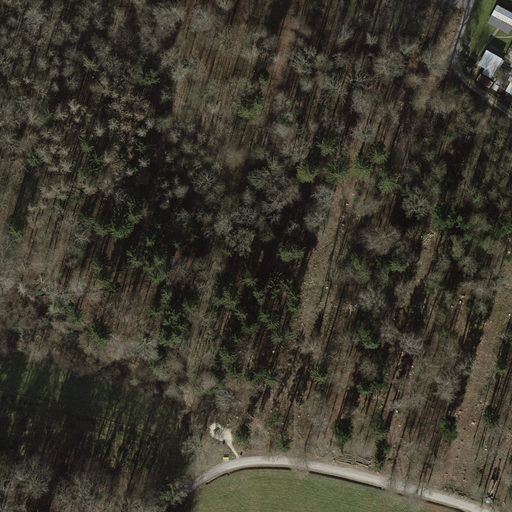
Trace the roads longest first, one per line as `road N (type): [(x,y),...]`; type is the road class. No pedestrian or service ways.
road 1 (track): [(384,33),(352,106),(283,169),(217,271),(123,341),(96,392)]
road 2 (track): [(281,460),(321,266),(383,195),(438,82),(457,67)]
road 3 (track): [(236,0),(203,103),(149,167),(117,260),(39,346)]
road 4 (track): [(122,0),(41,208),(28,283),(39,346)]
road 5 (track): [(248,461),(365,476),(482,511)]
road 6 (track): [(244,236),(233,181),(238,139),(277,86),(323,48)]
road 7 (track): [(456,56),(259,0)]
road 8 (track): [(511,115),(457,67),(471,0)]
